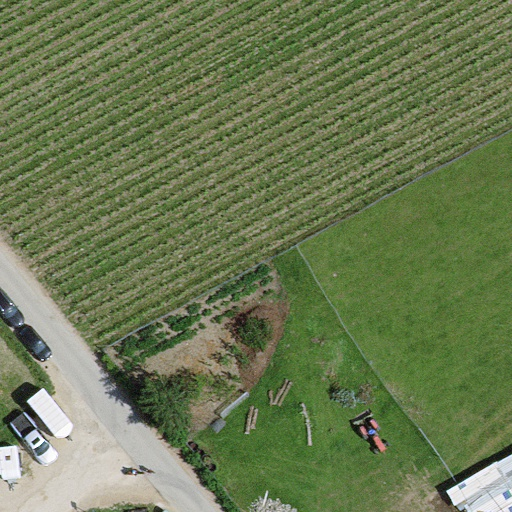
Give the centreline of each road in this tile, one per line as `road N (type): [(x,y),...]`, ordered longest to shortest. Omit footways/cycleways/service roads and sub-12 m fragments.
road 1 (unclassified): [(0,271),(199,511)]
road 2 (track): [(44,511),(133,431)]
